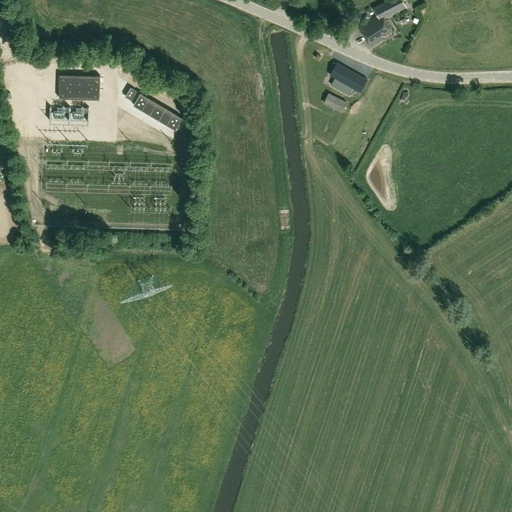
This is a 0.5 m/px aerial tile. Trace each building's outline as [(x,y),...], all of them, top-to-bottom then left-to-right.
[(385,0),(374,6),(379,15),(360,26),(371,46),(394,33),(385,17),(407,7),(404,0),(385,0)] [(353,87),(360,91),(367,79),(337,62),(330,75),(334,77),(331,84),(349,94),(353,87)] [(61,74),(60,97),(100,99),(101,75),(61,74)] [(131,99),(136,90),(131,87),(126,96),(131,99)] [(187,115),(143,92),(136,105),(181,128),(187,115)] [(342,113),(347,102),(328,92),(323,103),(342,113)]
